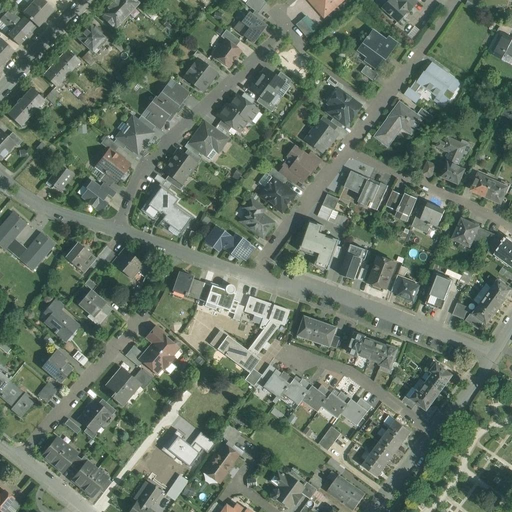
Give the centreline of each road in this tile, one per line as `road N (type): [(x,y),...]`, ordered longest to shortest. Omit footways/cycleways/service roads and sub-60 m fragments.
road 1 (residential): [(117,230),(141,169),(285,19)]
road 2 (residential): [(494,356),(311,287),(257,279)]
road 3 (residential): [(20,459),(142,314)]
road 4 (residential): [(455,0),(345,150)]
road 5 (residential): [(511,227),(345,150)]
road 6 (residential): [(345,150),(263,259),(257,279)]
road 7 (residential): [(257,279),(117,230)]
road 8 (residential): [(436,434),(353,373),(317,360)]
road 9 (residential): [(117,230),(32,201),(0,176)]
road 10 (secondary): [(0,89),(81,0)]
